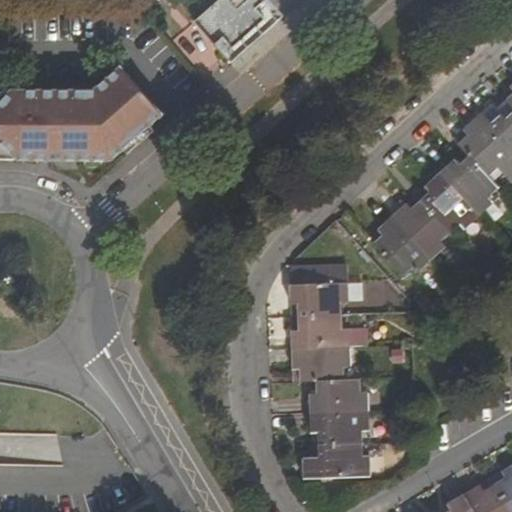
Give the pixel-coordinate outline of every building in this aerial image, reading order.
[(228,60),(277,16),(262,0),(213,0),(192,19),(228,60)] [(0,87),(0,156),(109,156),(160,111),(118,64),(92,88),(0,88),(0,87)] [(511,107),(505,100),(495,110),(491,105),(478,117),(511,154),(511,107)] [(511,165),(511,154),(478,117),(463,131),(466,137),(458,144),(469,155),(489,176),(497,169),(503,175),(511,165)] [(499,189),(489,176),(469,155),(459,165),(454,161),(442,172),(482,215),(494,204),(490,198),(499,189)] [(482,215),(442,172),(426,187),(431,192),(423,199),(453,231),(461,224),(466,229),(482,215)] [(441,242),(453,231),(423,199),(412,209),(407,204),(393,216),(433,260),(446,247),(441,242)] [(418,274),(433,260),(393,216),(378,230),(383,235),(373,244),(404,276),(413,269),(418,274)] [(297,305),(297,317),(341,315),(340,303),(348,303),(347,283),(290,286),(290,306),(297,305)] [(341,315),(297,317),(298,331),(292,331),(292,351),(349,349),(349,329),(341,329),(341,315)] [(350,367),(349,349),(292,351),(293,369),(299,369),(299,382),(316,381),(342,380),(342,367),(350,367)] [(360,380),(342,380),(316,381),(317,394),(311,394),(311,415),(368,413),(367,392),(360,392),(360,380)] [(368,413),(311,415),(312,433),(318,433),(318,446),(362,444),(362,432),(369,432),(368,413)] [(362,444),(318,446),(319,460),(304,460),(305,479),(369,477),(369,459),(363,459),(362,444)] [(493,486),(508,511),(511,511),(511,466),(501,473),(505,478),(493,486)] [(508,511),(493,486),(484,491),(480,486),(463,496),(472,511),(508,511)] [(472,511),(463,496),(447,505),(451,511),(449,511),(472,511)]
